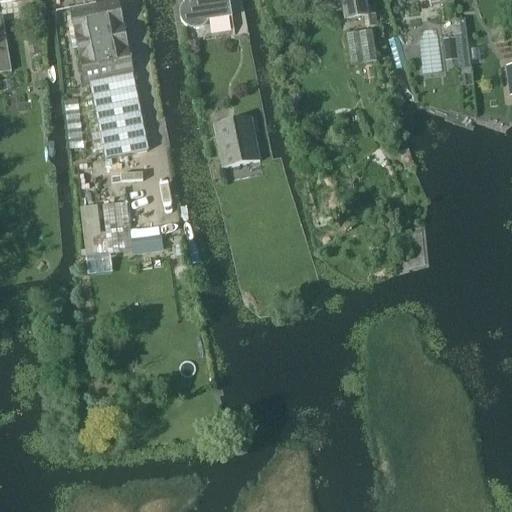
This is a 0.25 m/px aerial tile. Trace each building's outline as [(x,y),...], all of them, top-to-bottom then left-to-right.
[(184,0),(185,5),(183,7),(181,13),(181,15),(182,19),(184,23),(194,30),(203,29),(209,23),(208,22),(233,18),(229,0),(184,0)] [(367,0),(335,0),(337,5),(342,4),(345,21),(365,18),(367,28),(379,26),(376,8),(369,9),(367,0)] [(148,152),(118,3),(71,12),(86,85),(90,85),(106,161),(148,152)] [(0,74),(14,73),(4,19),(0,20),(0,74)] [(475,68),(461,70),(463,87),(477,85),(475,68)] [(213,126),(222,171),(261,163),(252,119),(213,126)]
